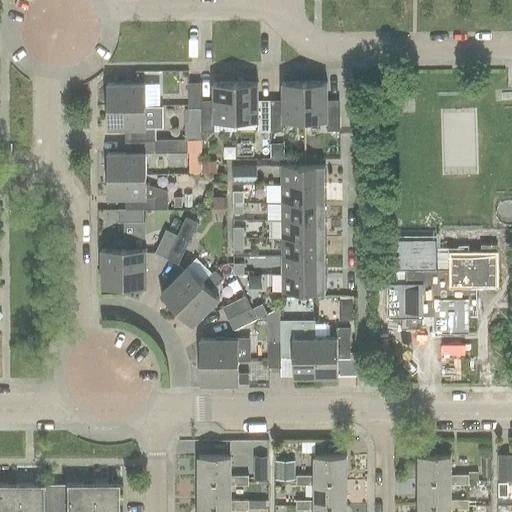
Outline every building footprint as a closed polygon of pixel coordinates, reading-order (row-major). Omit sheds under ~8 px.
[(340,130),(340,104),(328,104),(328,81),(305,82),(306,120),(328,120),(328,130),(340,130)] [(202,105),(202,82),(189,82),(189,108),(202,108),(202,105)] [(237,120),(236,82),(214,82),(214,105),(202,105),(202,108),(202,131),(215,131),(215,121),(237,120)] [(271,130),(271,105),(259,105),(259,82),(236,82),(237,120),(258,120),(259,130),(271,130)] [(306,120),(305,82),(283,82),(283,105),(271,105),(271,130),(284,130),(284,120),(306,120)] [(146,105),(146,83),(108,83),(108,105),(146,105)] [(146,127),(146,105),(108,105),(108,127),(131,127),(131,140),(157,139),(156,127),(146,127)] [(202,108),(189,108),(185,108),(186,138),(189,138),(202,138),(202,131),(202,108)] [(147,152),(157,152),(189,152),(189,138),(186,138),(157,139),(131,140),(131,152),(108,152),(108,174),(147,174),(147,152)] [(202,174),(202,162),(202,138),(189,138),(189,152),(189,174),(202,174)] [(250,143),(238,143),(238,155),(250,155),(250,143)] [(271,144),(271,157),(284,156),(284,144),(271,144)] [(216,173),(215,161),(202,162),(202,174),(216,173)] [(325,183),(325,165),(282,165),(282,183),(325,183)] [(233,167),(234,184),(256,183),(256,167),(233,167)] [(169,191),(147,183),(147,174),(108,174),(108,197),(132,196),(132,208),(132,209),(144,209),(169,209),(169,191)] [(325,201),(325,183),(282,183),(282,201),(325,201)] [(244,202),(244,190),(233,190),(233,202),(244,202)] [(214,207),(225,207),(225,196),(214,196),(214,207)] [(175,206),(183,206),(183,197),(175,197),(175,206)] [(326,219),(325,201),(282,201),(282,219),(326,219)] [(244,213),(244,202),(233,202),(233,213),(244,213)] [(144,221),(144,209),(132,209),(132,208),(119,209),(119,221),(144,221)] [(178,234),(189,240),(198,222),(186,216),(178,234)] [(326,237),(326,219),(282,219),(282,237),(326,237)] [(244,238),(244,226),(234,226),(234,238),(244,238)] [(167,257),(178,234),(166,229),(156,252),(167,257)] [(189,240),(178,234),(167,257),(179,263),(189,240)] [(326,255),(326,237),(282,237),(282,255),(326,255)] [(244,248),(244,238),(234,238),(234,248),(244,248)] [(452,268),(406,269),(407,284),(391,284),(391,315),(407,315),(406,325),(423,325),(423,315),(436,314),(437,330),(468,330),(468,315),(477,315),(477,285),(498,285),(498,244),(482,244),(482,252),(451,252),(452,268)] [(125,286),(124,247),(102,248),(103,286),(125,286)] [(147,247),(124,247),(125,286),(147,286),(147,247)] [(326,273),(326,255),(282,255),(283,273),(326,273)] [(177,309),(213,272),(197,257),(161,293),(177,309)] [(245,274),(245,263),(234,262),(234,274),(245,274)] [(220,297),(218,295),(212,289),(223,278),(215,270),(213,272),(177,309),(193,324),(220,297)] [(326,292),(326,273),(283,273),(283,292),(326,292)] [(257,288),(257,276),(249,276),(249,288),(257,288)] [(246,295),(223,306),(229,318),(251,307),(246,295)] [(262,304),(252,309),(257,318),(267,314),(267,313),(262,304)] [(267,314),(267,319),(281,319),(281,306),(267,313),(267,314)] [(257,318),(251,307),(229,318),(234,329),(257,318)] [(315,337),(316,337),(316,319),(281,319),(281,341),(281,353),(294,352),(294,376),(316,375),(315,337)] [(350,327),(337,327),(337,337),(316,337),(315,337),(316,375),(338,375),(338,352),(351,352),(350,327)] [(251,338),(239,338),(201,338),(201,361),(239,361),(251,360),(251,338)] [(282,367),(281,353),(281,341),(269,341),(269,367),(282,367)] [(239,372),(239,361),(201,361),(201,383),(249,383),(249,372),(239,372)] [(419,454),(419,480),(451,480),(451,484),(469,484),(469,474),(451,474),(451,454),(419,454)] [(511,479),(511,454),(499,454),(499,480),(511,479)] [(199,455),(199,480),(231,480),(231,485),(249,485),(249,475),(231,475),(231,455),(199,455)] [(255,479),(268,479),(268,455),(255,455),(255,479)] [(297,484),(315,484),(315,480),(347,480),(347,455),(315,455),(315,475),(297,475),(297,484)] [(493,476),(493,457),(481,457),(481,476),(493,476)] [(294,479),(294,460),(277,460),(277,480),(294,479)] [(478,479),(478,471),(469,471),(469,474),(469,480),(478,479)] [(231,500),(231,485),(231,480),(199,480),(199,505),(231,505),(231,509),(249,509),(249,500),(231,500)] [(347,505),(347,480),(315,480),(315,484),(315,499),(297,499),(297,509),(315,509),(315,505),(347,505)] [(451,499),(451,484),(451,480),(419,480),(419,505),(451,504),(451,508),(469,508),(469,499),(451,499)] [(500,495),(508,495),(508,482),(500,482),(500,495)] [(16,511),(17,484),(0,483),(0,511),(16,511)] [(67,511),(67,483),(42,484),(41,511),(67,511)] [(92,511),(92,483),(67,483),(67,511),(92,511)] [(117,511),(117,483),(92,483),(92,511),(117,511)] [(41,511),(42,484),(17,484),(16,511),(41,511)]
